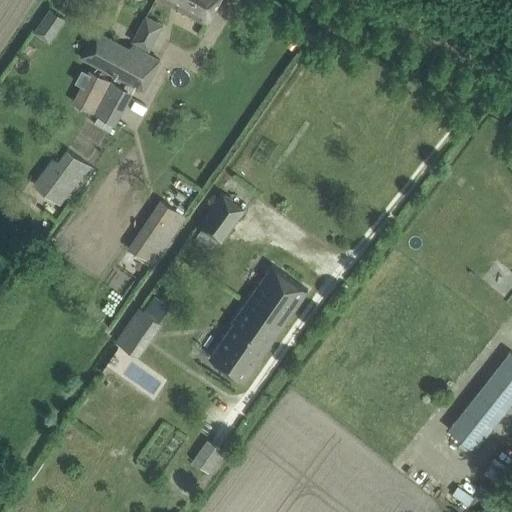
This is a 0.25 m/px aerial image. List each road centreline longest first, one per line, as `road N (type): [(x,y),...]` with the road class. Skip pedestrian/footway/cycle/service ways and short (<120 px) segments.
road 1 (unknown): [(496,76),(246,395)]
road 2 (residential): [(511,84),(353,0)]
